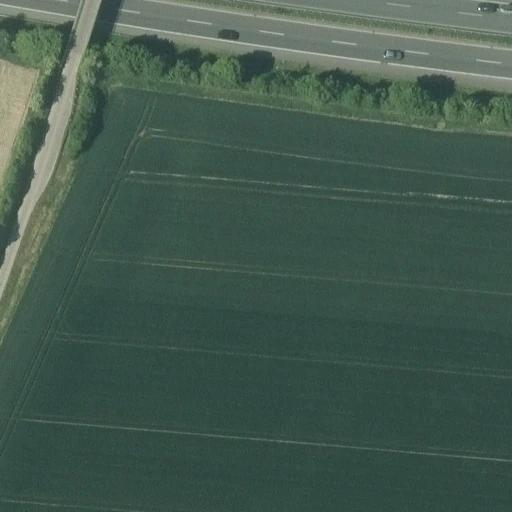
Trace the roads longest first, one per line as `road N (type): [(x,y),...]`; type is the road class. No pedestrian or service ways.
road 1 (motorway): [(94,0),(511,56)]
road 2 (track): [(0,281),(94,0)]
